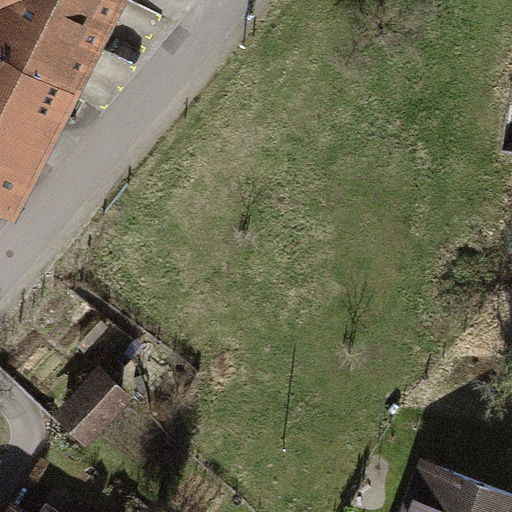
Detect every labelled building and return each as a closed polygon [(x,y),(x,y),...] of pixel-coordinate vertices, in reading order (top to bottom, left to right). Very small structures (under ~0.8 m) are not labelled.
[(0,0),(0,61),(74,98),(122,0),(0,0)] [(0,215),(14,222),(74,98),(0,61),(0,215)] [(93,434),(137,385),(104,357),(61,406),(93,434)] [(410,511),(511,511),(511,493),(427,463),(410,511)] [(49,511),(13,487),(0,506),(0,511),(49,511)]
